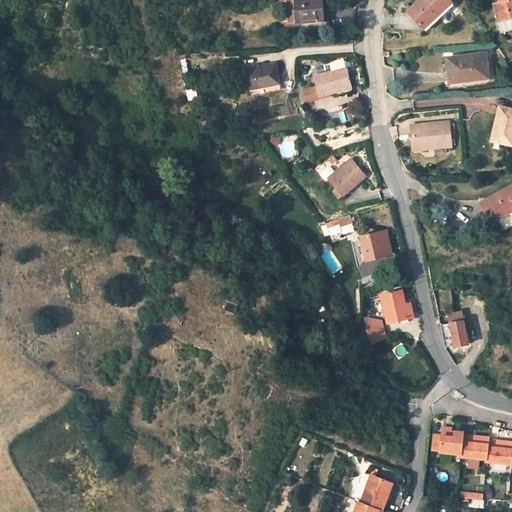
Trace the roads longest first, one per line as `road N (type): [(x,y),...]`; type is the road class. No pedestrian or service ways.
road 1 (unclassified): [(511,407),(469,397),(429,339),(401,191),(379,138),(370,46),(376,0)]
road 2 (unknown): [(451,378),(426,415),(423,468),(406,511)]
